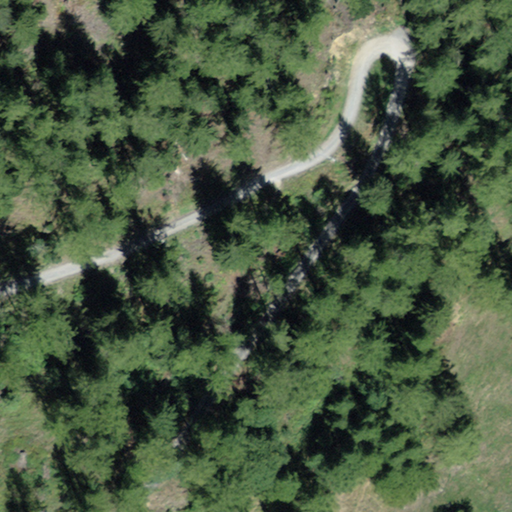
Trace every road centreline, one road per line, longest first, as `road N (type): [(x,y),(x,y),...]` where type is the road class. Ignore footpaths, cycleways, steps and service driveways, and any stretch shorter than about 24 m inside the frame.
road 1 (unclassified): [(121,511),(188,434),(357,184),(404,78),(399,50)]
road 2 (track): [(399,50),(385,44),(363,56),(342,130),(309,161),(102,259),(0,292)]
